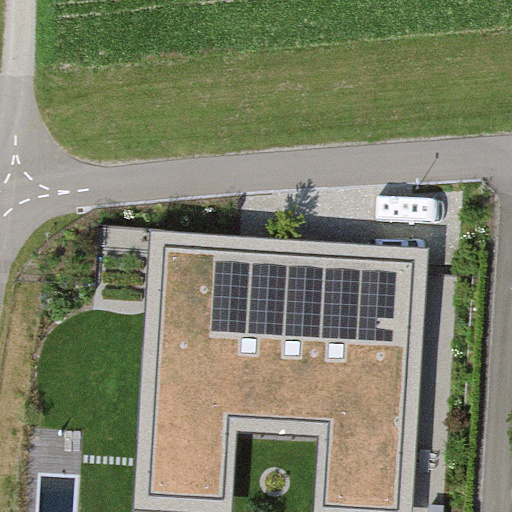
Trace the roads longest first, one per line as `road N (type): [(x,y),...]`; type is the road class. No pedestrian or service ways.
road 1 (residential): [(6,198),(511,151)]
road 2 (track): [(6,198),(23,90),(24,0)]
